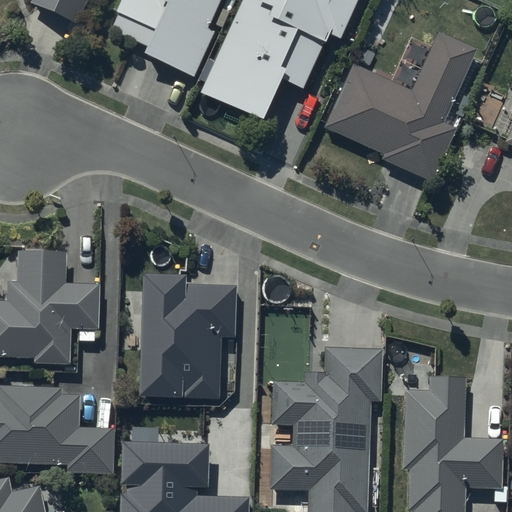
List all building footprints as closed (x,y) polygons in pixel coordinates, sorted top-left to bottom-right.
[(31,0),(30,3),(76,24),(86,0),(31,0)] [(146,48),(143,54),(193,79),(215,34),(208,31),(222,0),(121,0),(115,13),(119,14),(111,31),(146,48)] [(341,40),(358,0),(241,0),(200,94),(264,121),(282,81),(304,91),(325,43),(327,44),(330,35),(341,40)] [(475,50),(438,33),(411,90),(353,63),(323,127),(383,155),(381,159),(431,182),(456,129),(442,122),(475,50)] [(96,342),(96,330),(99,330),(99,285),(65,285),(65,252),(17,252),(17,282),(7,282),(7,301),(0,301),(0,358),(34,359),(34,364),(71,364),(71,330),(78,330),(78,342),(96,342)] [(185,275),(141,274),(138,397),(219,399),(220,338),(234,338),(235,286),(185,285),(185,275)] [(304,383),(273,382),(271,425),(292,426),(292,446),(271,446),(269,490),(308,492),(306,511),(366,511),(370,401),(380,401),(382,350),(327,349),(326,374),(304,373),(304,383)] [(505,492),(505,436),(466,435),(467,376),(429,376),(428,392),(404,392),(404,469),(409,469),(408,511),(412,511),(467,511),(467,491),(505,492)] [(0,463),(67,465),(66,473),(112,475),(113,429),(78,428),(79,395),(60,395),(60,389),(0,387),(0,463)] [(248,511),(249,498),(197,497),(197,488),(206,488),(207,445),(122,443),(121,487),(126,487),(126,493),(120,493),(119,511),(248,511)] [(0,511),(43,511),(39,487),(12,492),(8,478),(0,480),(0,511)]
